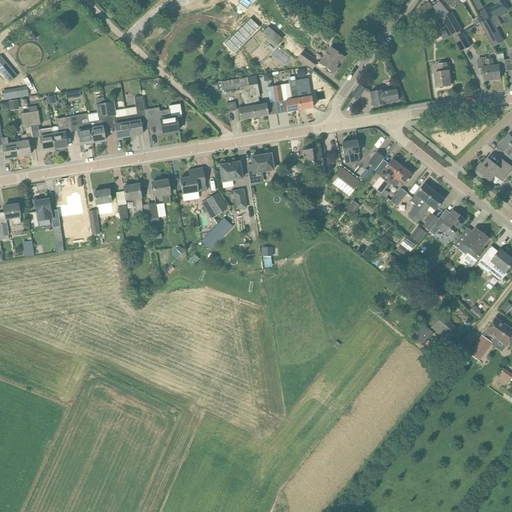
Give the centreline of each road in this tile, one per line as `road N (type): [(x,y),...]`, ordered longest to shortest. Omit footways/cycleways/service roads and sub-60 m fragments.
road 1 (unclassified): [(0,183),(336,125)]
road 2 (unclassified): [(336,125),(334,106),(405,0)]
road 3 (unclassified): [(384,116),(511,99)]
